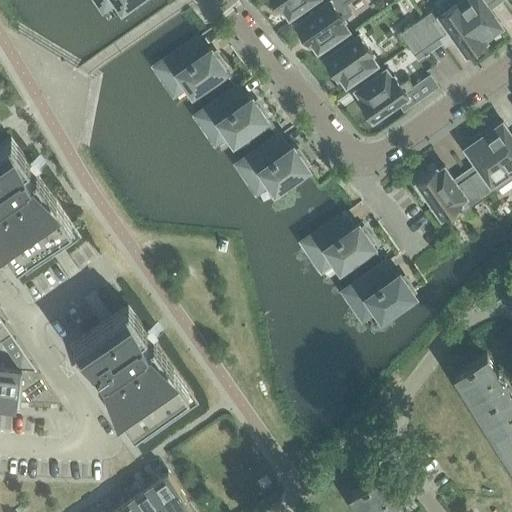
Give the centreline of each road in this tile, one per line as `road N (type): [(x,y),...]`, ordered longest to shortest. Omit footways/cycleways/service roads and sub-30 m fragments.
road 1 (residential): [(511,60),(368,158),(350,153),(219,0)]
road 2 (residential): [(435,511),(401,466),(397,433),(416,371),(477,315),(511,303)]
road 3 (residential): [(107,450),(0,288)]
